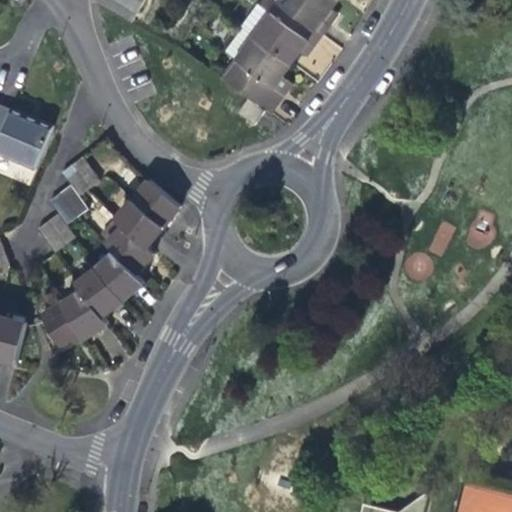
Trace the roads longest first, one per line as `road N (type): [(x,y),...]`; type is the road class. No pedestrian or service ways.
road 1 (residential): [(52,0),(126,133),(219,199)]
road 2 (residential): [(118,469),(146,393),(194,312)]
road 3 (residential): [(399,0),(370,58),(320,117)]
road 4 (residential): [(0,425),(118,469)]
